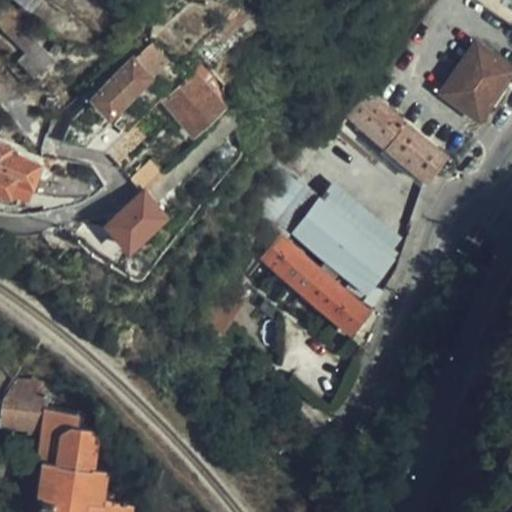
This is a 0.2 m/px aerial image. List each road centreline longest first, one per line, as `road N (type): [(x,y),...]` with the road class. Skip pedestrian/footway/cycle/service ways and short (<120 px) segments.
road 1 (residential): [(237,511),(375,383),(439,224),(462,202),(488,197)]
road 2 (residential): [(488,197),(505,214),(508,242),(407,511)]
